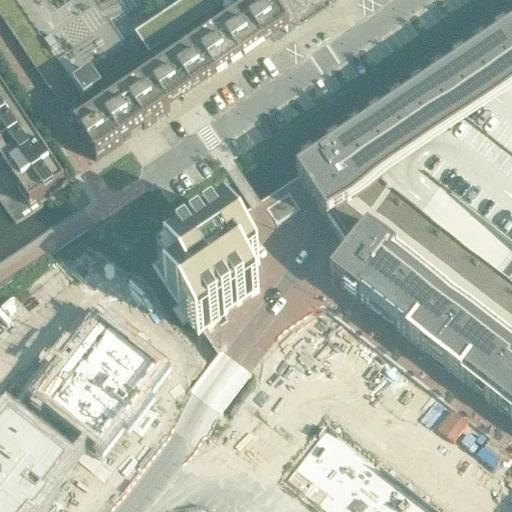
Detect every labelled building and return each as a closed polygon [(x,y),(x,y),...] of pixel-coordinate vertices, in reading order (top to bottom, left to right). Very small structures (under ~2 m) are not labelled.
[(0,0),(0,19),(96,163),(122,146),(126,143),(132,139),(144,131),(154,124),(170,113),(290,33),(284,25),(268,1),(254,11),(246,0),(0,0)] [(511,34),(289,181),(319,213),(358,233),(346,256),(368,268),(335,289),(511,423),(511,34)] [(4,94),(0,96),(0,122),(16,112),(4,94)] [(16,112),(0,122),(0,149),(28,130),(16,112)] [(28,130),(0,149),(0,162),(6,171),(40,148),(28,130)] [(40,148),(6,171),(18,190),(53,166),(40,148)] [(53,166),(18,190),(30,208),(65,184),(53,166)] [(226,217),(152,267),(199,337),(252,299),(238,280),(259,267),(226,217)] [(71,367),(42,405),(69,426),(86,440),(101,451),(123,424),(128,427),(130,425),(143,408),(138,404),(142,399),(160,376),(129,352),(131,349),(119,340),(116,343),(100,330),(86,348),(80,343),(65,363),(71,367)] [(0,511),(39,511),(50,498),(45,495),(49,489),(68,465),(50,451),(14,423),(8,419),(0,429),(0,511)] [(434,511),(327,428),(285,481),(324,511),(434,511)]
